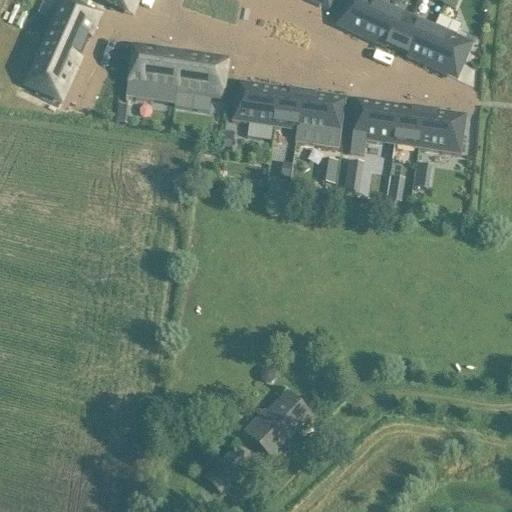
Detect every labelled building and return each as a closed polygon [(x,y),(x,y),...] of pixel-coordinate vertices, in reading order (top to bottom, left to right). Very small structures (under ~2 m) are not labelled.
[(65,0),(64,0),(45,44),(82,60),(83,60),(80,59),(89,38),(92,39),(97,27),(102,17),(83,8),(65,0)] [(95,0),(96,0),(107,6),(115,9),(133,18),(138,7),(140,0),(95,0)] [(392,9),(372,0),(361,0),(347,33),(375,46),(392,9)] [(447,0),(445,6),(454,10),(458,0),(447,0)] [(392,9),(375,46),(386,51),(387,48),(398,53),(413,18),(392,9)] [(413,18),(398,53),(409,58),(408,61),(419,65),(435,28),(413,18)] [(435,28),(419,65),(447,78),(455,59),(466,64),(475,46),(435,28)] [(45,44),(25,88),(44,96),(63,104),(67,93),(82,60),(45,44)] [(132,68),(126,104),(128,104),(128,100),(174,107),(182,55),(181,54),(181,57),(158,53),(159,51),(146,49),(134,48),(132,68)] [(182,55),(174,107),(175,107),(175,110),(210,115),(212,100),(224,102),(227,81),(229,62),(218,60),(182,55)] [(326,87),(349,89),(350,79),(327,77),(326,87)] [(235,100),(233,123),(250,125),(248,140),(272,143),(274,129),(275,129),(281,90),(250,85),(248,102),(235,100)] [(281,90),(275,129),(298,132),(296,146),(297,146),(304,96),(292,94),(293,92),(281,90)] [(304,96),(297,146),(340,152),(344,120),(332,118),(335,98),(317,95),(316,98),(304,96)] [(356,122),(351,156),(364,158),(367,144),(396,148),(401,108),(371,103),(368,124),(356,122)] [(120,108),(117,125),(126,126),(128,109),(120,108)] [(419,152),(425,114),(413,112),(413,109),(401,108),(396,148),(419,152)] [(425,114),(419,152),(462,158),(465,137),(463,137),(463,138),(453,136),(456,116),(437,113),(437,116),(425,114)] [(226,136),(224,150),(232,151),(234,138),(226,136)] [(284,165),(282,179),(290,180),(292,167),(284,165)] [(326,175),(325,185),(335,186),(336,176),(326,175)] [(416,178),(414,189),(426,191),(427,179),(416,178)] [(389,191),(387,203),(397,204),(399,192),(389,191)] [(310,418),(296,404),(293,401),(273,422),(267,416),(248,435),(271,458),(310,418)] [(251,467),(237,453),(233,449),(205,478),(223,496),(251,467)]
